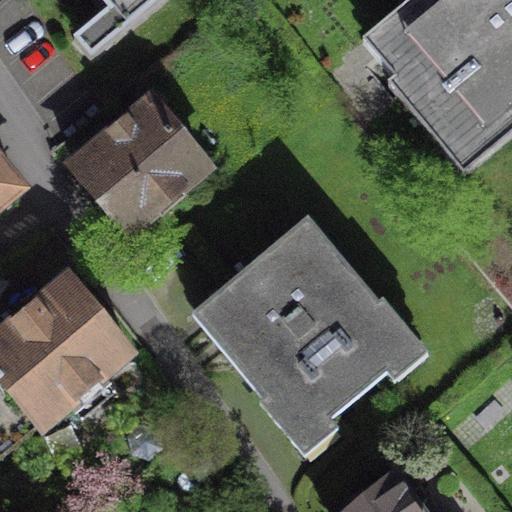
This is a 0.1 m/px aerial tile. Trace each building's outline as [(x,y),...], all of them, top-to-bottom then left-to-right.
[(163,0),(99,0),(126,31),(163,0)] [(511,0),(421,0),(368,44),(456,149),(505,108),(511,116),(511,0)] [(207,172),(149,100),(71,165),(129,236),(207,172)] [(0,203),(17,190),(0,168),(0,203)] [(415,349),(307,221),(190,318),(300,447),(415,349)] [(0,334),(0,458),(67,404),(80,419),(113,392),(100,377),(128,354),(67,279),(29,310),(20,300),(7,311),(16,321),(0,334)] [(415,511),(390,474),(374,489),(372,486),(341,511),(415,511)]
